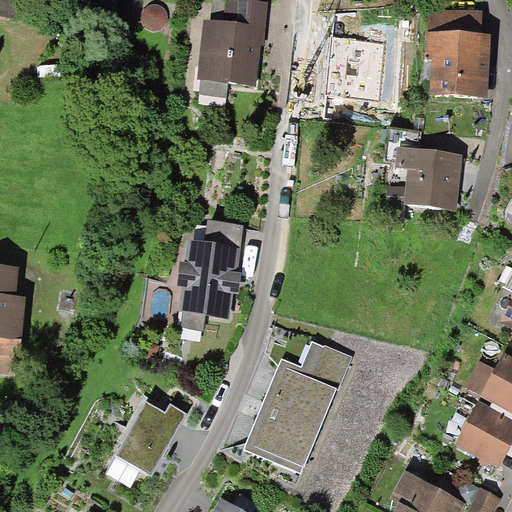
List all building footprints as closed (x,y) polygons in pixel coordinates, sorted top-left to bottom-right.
[(21,0),(0,0),(0,17),(19,20),(21,0)] [(268,3),(240,0),(225,0),(223,23),(204,21),(198,82),(201,82),(200,96),(227,99),(228,85),(256,88),(260,53),(261,46),(264,47),(268,3)] [(429,10),(428,32),(482,34),(482,11),(429,10)] [(428,32),(425,32),(424,57),(432,57),(430,95),(488,97),(490,34),(482,34),(428,32)] [(378,102),(384,43),(333,37),(327,96),(378,102)] [(463,156),(397,149),(395,169),(408,171),(404,206),(457,211),(463,156)] [(209,222),(205,246),(239,251),(237,266),(238,266),(244,227),(209,222)] [(205,246),(188,244),(185,265),(181,265),(178,289),(182,290),(178,315),(229,322),(233,295),(239,296),(242,275),(236,274),(237,266),(239,251),(205,246)] [(0,267),(0,297),(16,299),(18,269),(0,267)] [(0,297),(0,374),(13,376),(15,360),(20,360),(25,300),(16,299),(0,297)] [(511,302),(501,324),(511,330),(511,302)] [(245,451),(301,474),(303,469),(305,470),(337,390),(339,391),(353,358),(325,346),(325,348),(313,342),(301,369),(283,361),(262,410),(245,451)] [(511,358),(504,354),(495,370),(479,362),(465,388),(482,396),(481,398),(493,405),(511,414),(511,358)] [(511,421),(490,409),(478,403),(455,447),(484,462),(500,470),(507,456),(511,446),(511,421)] [(187,415),(170,406),(165,414),(147,404),(116,458),(151,478),(170,444),(187,415)] [(511,414),(493,405),(490,409),(511,421),(511,414)] [(399,505),(395,511),(461,511),(465,505),(404,472),(390,500),(399,505)] [(481,489),(468,511),(494,511),(501,500),(481,489)] [(241,511),(222,500),(214,511),(241,511)]
